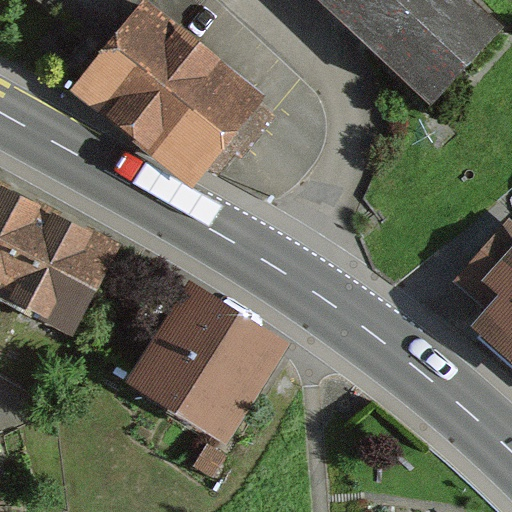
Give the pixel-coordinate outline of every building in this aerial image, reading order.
[(511,21),(490,0),(327,0),(443,114),(511,44),(511,21)] [(274,107),(148,7),(92,76),(218,177),(274,107)] [(153,266),(0,187),(0,372),(23,384),(57,318),(112,347),(153,266)] [(511,238),(473,282),(511,316),(496,333),(511,347),(511,238)] [(291,351),(189,289),(125,392),(227,454),(291,351)]
